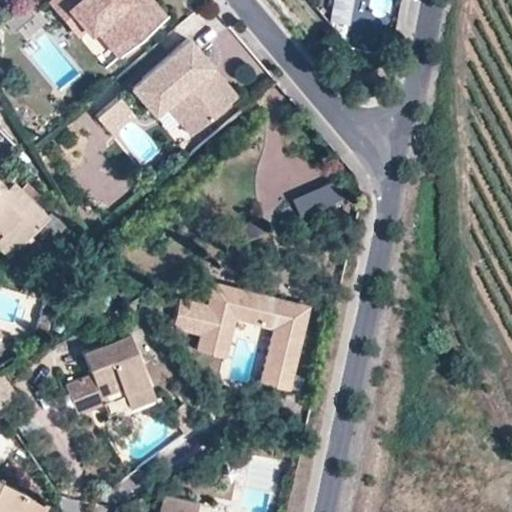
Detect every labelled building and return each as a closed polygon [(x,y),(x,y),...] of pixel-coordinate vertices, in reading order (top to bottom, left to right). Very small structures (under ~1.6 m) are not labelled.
[(80,12),(70,0),(58,0),(48,10),(76,42),(84,33),(71,21),(80,12)] [(70,0),(80,12),(71,21),(84,33),(88,38),(93,33),(111,53),(127,38),(135,47),(165,20),(149,0),(128,0),(126,2),(124,0),(70,0)] [(118,61),(135,47),(127,38),(111,53),(118,61)] [(185,43),(138,82),(160,110),(184,140),(223,108),(198,76),(206,71),(185,43)] [(230,101),(206,71),(198,76),(223,108),(230,101)] [(160,110),(138,82),(126,92),(147,120),(160,110)] [(115,96),(95,113),(106,127),(127,110),(115,96)] [(0,223),(1,224),(6,219),(20,233),(42,211),(5,176),(1,180),(0,179),(0,223)] [(299,215),(339,200),(330,179),(291,194),(299,215)] [(46,204),(36,228),(52,234),(62,211),(46,204)] [(6,219),(1,224),(0,224),(0,245),(4,250),(19,234),(20,233),(6,219)] [(287,353),(298,303),(253,293),(251,300),(220,294),(222,286),(212,284),(197,355),(229,362),(238,321),(278,330),(266,385),(290,390),(298,355),(287,353)] [(251,300),(253,293),(222,286),(220,294),(251,300)] [(35,325),(46,328),(53,292),(43,291),(35,325)] [(309,305),(298,303),(287,353),(298,355),(309,305)] [(125,400),(150,391),(130,336),(83,354),(90,375),(62,385),(73,414),(99,404),(95,392),(119,383),(123,395),(125,400)] [(0,374),(0,408),(17,398),(1,374),(0,374)] [(95,392),(99,404),(123,395),(119,383),(95,392)] [(155,403),(150,391),(125,400),(130,413),(155,403)] [(183,434),(197,425),(184,404),(170,412),(183,434)] [(33,412),(18,421),(26,435),(41,426),(33,412)] [(0,511),(14,511),(26,487),(0,474),(0,511)] [(26,487),(14,511),(38,511),(46,497),(26,487)] [(196,511),(198,507),(164,499),(160,511),(196,511)]
